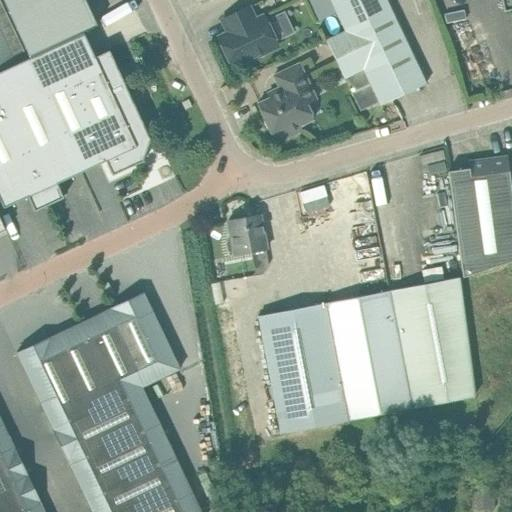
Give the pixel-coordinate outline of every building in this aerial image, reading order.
[(2,0),(29,58),(83,32),(97,25),(85,0),(2,0)] [(330,0),(344,30),(390,8),(386,0),(330,0)] [(0,71),(27,58),(0,2),(0,71)] [(254,21),(247,7),(223,19),(229,33),(218,38),(232,67),(247,60),(248,61),(260,56),(259,54),(277,45),(274,39),(278,36),(271,21),(266,23),(263,16),(254,21)] [(380,105),(426,83),(390,8),(344,30),(345,31),(326,40),(344,78),(363,69),(380,105)] [(29,58),(27,58),(0,71),(0,201),(3,208),(27,196),(34,211),(63,197),(56,183),(105,160),(111,175),(140,162),(141,162),(144,161),(142,158),(148,142),(151,140),(150,137),(149,138),(121,78),(118,79),(115,71),(118,70),(109,50),(94,56),(83,32),(29,58)] [(306,104),(316,99),(299,63),(273,75),(279,88),(274,90),(276,94),(257,104),(273,138),(313,119),(306,104)] [(468,168),(447,171),(462,277),(511,260),(511,195),(507,157),(467,162),(468,168)] [(0,241),(14,236),(0,206),(0,241)] [(234,255),(251,252),(255,272),(253,276),(262,274),(268,265),(259,214),(228,220),(234,255)] [(389,290),(411,408),(480,395),(458,277),(389,290)] [(389,290),(258,316),(280,433),(411,408),(389,290)] [(180,369),(143,292),(16,352),(91,511),(201,511),(142,387),(180,369)] [(0,511),(44,511),(39,500),(15,448),(14,449),(0,418),(0,511)]
